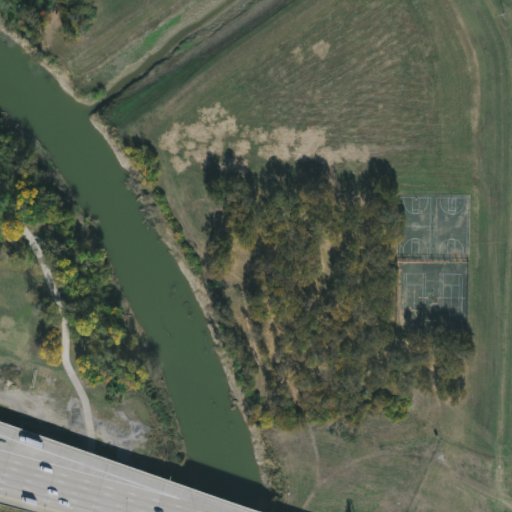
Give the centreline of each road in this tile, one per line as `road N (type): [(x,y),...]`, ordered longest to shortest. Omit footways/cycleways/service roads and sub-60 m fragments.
road 1 (motorway): [(212,511),(0,429)]
road 2 (motorway): [(127,510),(0,470)]
road 3 (motorway): [(127,510),(0,476)]
